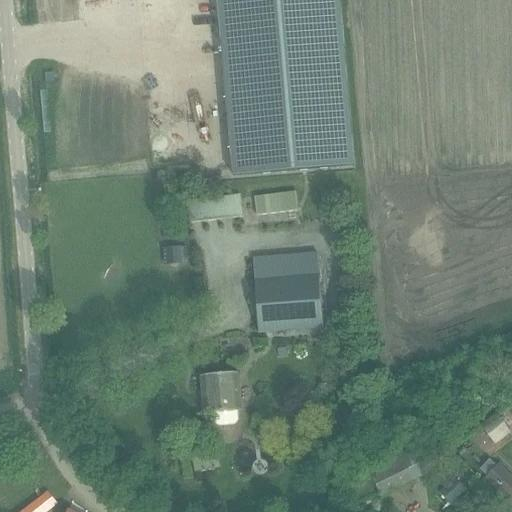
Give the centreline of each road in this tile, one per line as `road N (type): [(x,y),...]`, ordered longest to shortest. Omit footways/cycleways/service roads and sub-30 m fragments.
road 1 (unclassified): [(38,410),(4,0)]
road 2 (unclassified): [(112,511),(69,470),(38,410)]
